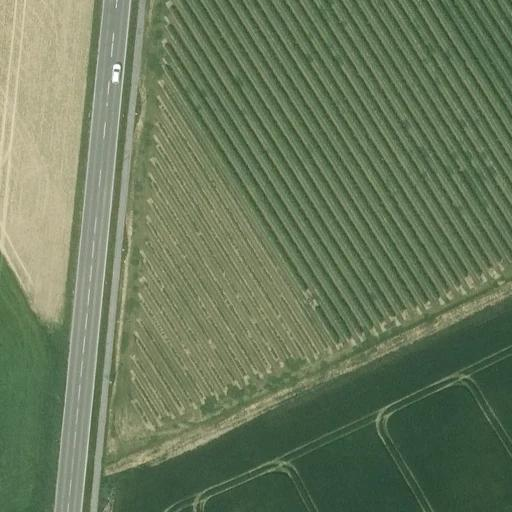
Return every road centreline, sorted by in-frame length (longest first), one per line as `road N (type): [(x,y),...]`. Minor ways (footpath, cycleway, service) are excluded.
road 1 (tertiary): [(74,511),(125,0)]
road 2 (track): [(77,479),(511,280)]
